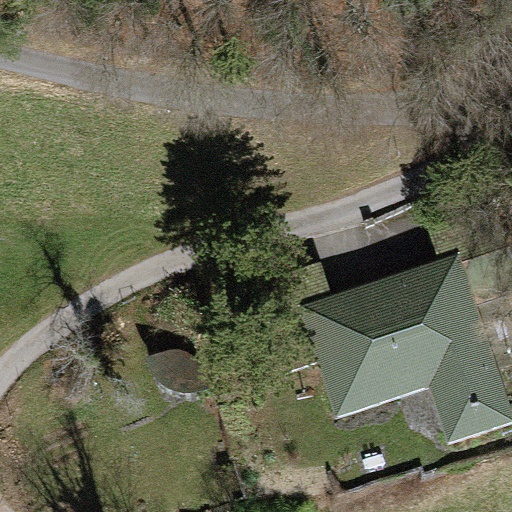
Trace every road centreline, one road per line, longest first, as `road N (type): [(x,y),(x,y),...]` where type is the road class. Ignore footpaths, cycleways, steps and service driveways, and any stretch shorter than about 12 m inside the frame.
road 1 (track): [(511,124),(443,171),(195,254),(96,298),(0,375)]
road 2 (tertiary): [(0,58),(130,98),(511,106)]
